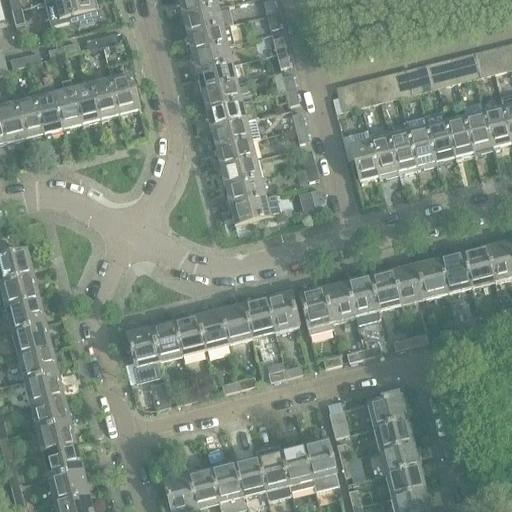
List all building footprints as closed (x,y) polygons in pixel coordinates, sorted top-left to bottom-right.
[(17,0),(8,0),(11,14),(21,12),(17,0)] [(92,0),(68,0),(54,4),(44,6),(51,31),(69,26),(69,25),(68,25),(67,21),(96,14),(96,13),(98,12),(96,6),(94,7),(92,0)] [(177,2),(175,3),(177,9),(179,8),(182,21),(218,12),(215,0),(184,0),(177,2)] [(273,3),(263,5),(267,20),(277,17),(273,3)] [(182,21),(180,22),(181,28),(183,27),(186,40),(229,29),(233,28),(228,9),(218,12),(182,21)] [(21,12),(11,14),(15,29),(25,26),(21,12)] [(277,17),(267,20),(271,34),(280,32),(277,17)] [(186,40),(187,40),(185,41),(186,47),(188,46),(191,59),(228,50),(234,48),(229,29),(186,40)] [(115,38),(101,41),(103,51),(117,47),(115,38)] [(101,41),(86,45),(89,54),(103,51),(101,41)] [(283,41),(273,43),(277,58),(286,55),(283,41)] [(77,47),(62,51),(65,60),(79,57),(77,47)] [(497,52),(495,52),(502,76),(511,73),(511,69),(507,49),(506,49),(506,50),(497,52)] [(228,50),(191,59),(189,60),(191,66),(193,65),(196,78),(233,69),(228,50)] [(62,51),(48,54),(50,64),(65,60),(62,51)] [(495,52),(495,53),(486,55),(485,54),(484,55),(490,79),(502,76),(495,52)] [(2,53),(0,53),(0,79),(8,78),(2,53)] [(286,55),(277,58),(280,72),(290,70),(286,55)] [(484,55),(483,55),(484,56),(474,58),(474,57),(473,58),(479,82),(490,79),(484,55)] [(39,56),(24,60),(27,70),(41,66),(39,56)] [(463,60),(461,60),(468,85),(479,82),(473,58),(472,58),(472,59),(463,61),(463,60)] [(24,60),(10,64),(12,73),(27,70),(24,60)] [(461,61),(452,64),(451,63),(450,63),(456,88),(468,85),(461,60),(461,61)] [(449,63),(449,64),(440,67),(440,66),(439,66),(445,91),(456,88),(450,63),(449,63)] [(429,69),(427,69),(434,94),(445,91),(439,66),(438,66),(438,67),(429,69)] [(196,78),(194,79),(196,85),(198,84),(201,97),(237,88),(233,69),(196,78)] [(417,72),(416,72),(422,96),(434,94),(427,69),(427,70),(417,72)] [(406,74),(405,75),(411,99),(422,96),(416,72),(415,72),(415,73),(406,75),(406,74)] [(394,77),(393,78),(400,102),(411,99),(405,75),(404,75),(404,76),(395,78),(394,77)] [(130,78),(111,83),(120,119),(121,121),(127,120),(126,118),(140,115),(130,78)] [(383,80),(382,80),(388,105),(400,102),(393,78),(392,78),(393,79),(383,81),(383,80)] [(292,79),(282,81),(286,96),(296,93),(292,79)] [(372,83),(371,83),(377,108),(388,105),(382,80),(381,81),(372,84),(372,83)] [(111,83),(92,87),(101,124),(102,126),(108,125),(107,123),(120,119),(111,83)] [(370,84),(361,87),(360,86),(359,86),(365,111),(377,108),(371,83),(370,84)] [(201,97),(199,98),(200,104),(202,103),(206,116),(242,107),(252,104),(255,104),(252,94),(248,95),(245,86),(238,88),(237,88),(201,97)] [(359,86),(358,86),(358,87),(349,90),(349,89),(348,89),(354,114),(365,111),(359,86)] [(88,127),(101,124),(92,87),(73,92),(82,129),(83,129),(83,131),(89,129),(88,127)] [(338,92),(336,92),(342,117),(354,114),(348,89),(347,89),(347,90),(338,92)] [(45,99),(35,102),(44,139),(45,138),(45,140),(51,139),(51,137),(63,134),(54,97),(52,90),(43,92),(45,99)] [(73,92),(54,97),(63,134),(64,134),(64,136),(70,134),(70,132),(82,129),(73,92)] [(296,93),(286,96),(290,110),(299,108),(296,93)] [(32,142),(44,139),(35,102),(33,96),(24,98),(26,104),(16,107),(25,143),(26,143),(26,145),(32,144),(32,142)] [(511,98),(500,101),(503,111),(511,148),(511,147),(511,98)] [(206,116),(204,117),(205,123),(207,122),(210,135),(255,124),(257,123),(252,104),(242,107),(206,116)] [(13,148),(13,146),(25,143),(16,107),(0,110),(0,123),(6,148),(7,148),(7,150),(13,148)] [(503,111),(484,116),(493,155),(500,153),(499,151),(511,148),(503,111)] [(484,116),(465,121),(475,159),(493,155),(484,116)] [(302,117),(292,119),(296,134),(305,131),(302,117)] [(442,165),(455,162),(446,125),(444,118),(425,122),(427,130),(437,169),(443,168),(442,165)] [(465,121),(446,125),(455,162),(456,164),(475,159),(465,121)] [(210,135),(208,136),(210,142),(212,141),(215,154),(252,145),(260,143),(255,124),(210,135)] [(427,130),(408,135),(418,174),(437,169),(427,130)] [(305,131),(296,134),(299,148),(309,145),(305,131)] [(399,179),(389,140),(387,134),(369,139),(379,181),(380,181),(380,183),(399,179)] [(349,139),(351,149),(350,149),(359,186),(361,186),(361,188),(367,186),(367,184),(379,181),(369,139),(368,139),(367,135),(349,139)] [(408,135),(389,140),(399,179),(418,174),(408,135)] [(215,154),(213,155),(215,161),(217,160),(220,173),(257,164),(252,145),(215,154)] [(311,155),(302,157),(305,172),(315,169),(311,155)] [(220,173),(218,174),(219,180),(221,179),(225,192),(261,183),(257,164),(220,173)] [(315,169),(305,172),(309,186),(318,183),(315,169)] [(225,192),(223,192),(224,198),(226,198),(229,211),(266,202),(261,183),(225,192)] [(321,193),(311,196),(315,210),(325,208),(321,193)] [(229,211),(227,211),(229,217),(231,217),(234,230),(281,219),(276,199),(266,202),(229,211)] [(511,257),(509,246),(486,252),(494,286),(511,281),(511,257)] [(486,252),(463,258),(471,292),(494,286),(486,252)] [(27,254),(0,261),(0,287),(33,279),(27,254)] [(463,258),(439,264),(448,298),(471,292),(463,258)] [(439,264),(416,269),(425,304),(448,298),(439,264)] [(416,269),(393,275),(401,310),(425,304),(416,269)] [(393,275),(370,281),(378,316),(401,310),(393,275)] [(33,279),(0,287),(0,291),(5,312),(39,304),(33,279)] [(370,281),(346,287),(355,322),(378,316),(370,281)] [(323,293),(332,327),(355,322),(346,287),(323,293)] [(298,295),(301,307),(309,339),(334,333),(332,327),(323,293),(322,289),(298,295)] [(267,303),(275,337),(299,331),(291,297),(267,303)] [(267,303),(243,309),(252,343),(275,337),(267,303)] [(39,304),(5,312),(11,337),(45,328),(39,304)] [(243,309),(220,315),(229,349),(252,343),(243,309)] [(220,315),(197,321),(205,355),(229,349),(220,315)] [(511,316),(502,319),(505,327),(511,325),(511,316)] [(502,319),(487,323),(489,331),(505,327),(502,319)] [(197,321),(173,326),(182,361),(205,355),(197,321)] [(173,326),(150,332),(159,367),(182,361),(173,326)] [(473,326),(456,331),(458,339),(475,335),(473,326)] [(45,328),(11,337),(18,361),(51,352),(45,328)] [(456,331),(440,335),(442,343),(458,339),(456,331)] [(126,338),(127,342),(123,343),(127,355),(130,354),(135,372),(132,372),(136,387),(162,380),(159,367),(150,332),(126,338)] [(409,342),(412,351),(428,347),(426,338),(409,342)] [(409,342),(393,346),(395,355),(412,351),(409,342)] [(363,354),(365,363),(381,358),(379,350),(363,354)] [(51,352),(18,361),(24,385),(58,377),(51,352)] [(363,354),(347,358),(349,367),(365,363),(363,354)] [(340,360),(323,364),(325,372),(342,368),(340,360)] [(284,374),(287,382),(303,378),(301,370),(284,374)] [(284,374),(269,378),(271,386),(287,382),(284,374)] [(58,377),(24,385),(30,410),(64,401),(58,377)] [(238,385),(240,394),(256,390),(254,381),(238,385)] [(238,385),(222,390),(224,398),(240,394),(238,385)] [(170,411),(164,387),(151,390),(157,415),(170,411)] [(191,397),(193,406),(210,402),(207,393),(191,397)] [(191,397),(175,401),(177,410),(193,406),(191,397)] [(402,400),(367,409),(373,433),(408,424),(402,400)] [(64,401),(30,410),(36,434),(70,426),(64,401)] [(349,439),(343,415),(329,418),(335,443),(349,439)] [(408,424),(373,433),(379,456),(414,447),(408,424)] [(70,426),(36,434),(42,458),(76,450),(70,426)] [(7,441),(0,443),(0,448),(5,468),(13,466),(7,441)] [(327,444),(304,450),(312,485),(313,485),(336,479),(327,444)] [(346,447),(337,449),(341,466),(350,463),(346,447)] [(414,447),(379,456),(385,479),(420,471),(414,447)] [(76,450),(42,458),(48,483),(82,474),(76,450)] [(280,456),(289,490),(289,491),(290,496),(314,490),(313,485),(312,485),(304,450),(280,456)] [(280,456),(257,462),(266,496),(289,491),(289,490),(280,456)] [(257,462),(234,468),(242,502),(266,496),(257,462)] [(350,463),(341,466),(345,482),(354,479),(350,463)] [(13,466),(5,468),(11,492),(19,490),(13,466)] [(234,468),(210,474),(219,508),(242,502),(234,468)] [(420,471),(385,479),(391,502),(425,494),(420,471)] [(82,474),(48,483),(54,507),(88,499),(82,474)] [(210,474),(187,479),(195,511),(203,511),(219,508),(210,474)] [(195,511),(187,479),(163,485),(167,501),(159,503),(161,511),(195,511)] [(24,511),(19,490),(11,492),(15,511),(24,511)] [(357,494),(348,496),(353,511),(361,510),(357,494)] [(429,511),(425,494),(391,502),(393,511),(429,511)] [(91,511),(88,499),(54,507),(55,511),(91,511)]
